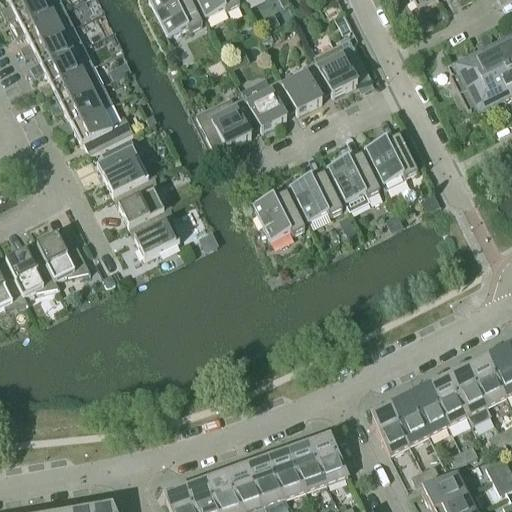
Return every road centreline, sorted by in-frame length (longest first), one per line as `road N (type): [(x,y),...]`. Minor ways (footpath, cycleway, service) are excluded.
road 1 (residential): [(326,399),(116,472)]
road 2 (residential): [(507,302),(326,399)]
road 3 (residential): [(259,168),(407,96)]
road 4 (residential): [(391,64),(511,2)]
road 5 (residential): [(385,511),(326,399)]
